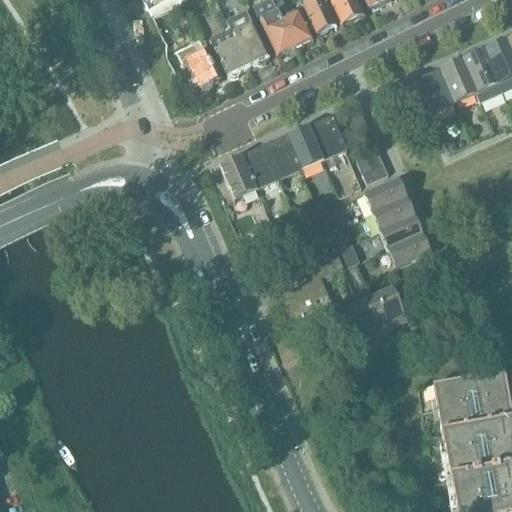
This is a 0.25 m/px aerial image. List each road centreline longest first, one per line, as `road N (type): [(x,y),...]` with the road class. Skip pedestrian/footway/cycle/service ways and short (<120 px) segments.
road 1 (tertiary): [(309,511),(180,213),(142,185)]
road 2 (residential): [(219,128),(486,0)]
road 3 (residential): [(142,185),(144,135),(84,0)]
road 4 (tertiary): [(0,229),(92,185),(142,185)]
